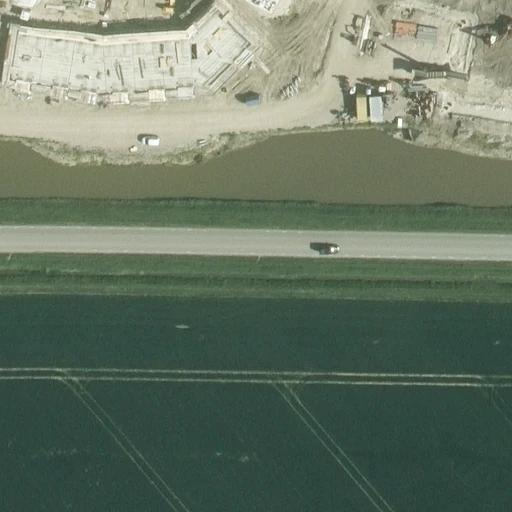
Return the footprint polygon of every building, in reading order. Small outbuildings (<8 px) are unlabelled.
[(65,0),(63,5),(70,9),(75,0),(65,0)] [(255,0),(271,9),(275,0),(255,0)] [(421,0),(421,5),(439,8),(440,2),(480,9),(481,0),(421,0)] [(16,20),(7,75),(99,89),(209,82),(252,41),(213,1),(185,27),(101,33),(16,20)] [(498,4),(497,12),(508,14),(510,6),(498,4)] [(476,18),(474,26),(486,28),(488,20),(476,18)] [(511,24),(503,23),(502,31),(511,32),(511,24)] [(470,55),(464,92),(484,95),(489,58),(470,55)] [(489,58),(484,95),(503,98),(509,62),(489,58)] [(511,62),(509,62),(503,98),(511,99),(511,62)]
